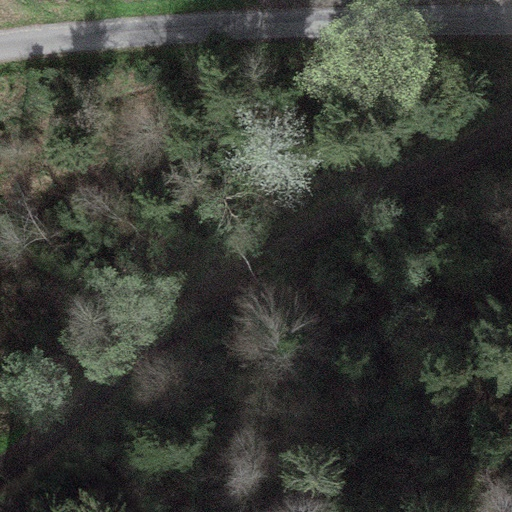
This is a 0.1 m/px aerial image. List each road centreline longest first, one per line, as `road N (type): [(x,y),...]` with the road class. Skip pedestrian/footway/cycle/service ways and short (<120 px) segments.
road 1 (track): [(511,114),(306,236),(0,463)]
road 2 (track): [(511,9),(228,26),(0,52)]
